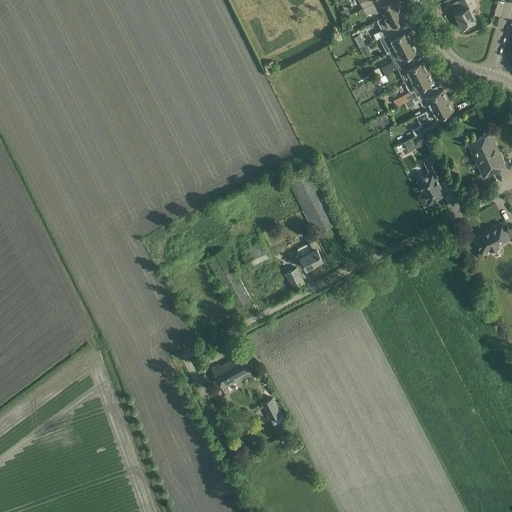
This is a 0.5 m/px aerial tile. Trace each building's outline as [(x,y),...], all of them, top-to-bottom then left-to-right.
[(391,0),(384,4),(381,0),(378,0),(370,4),(363,8),(357,11),(360,17),(362,18),(366,16),(366,13),(378,13),(380,12),(383,17),(402,7),(401,7),(403,6),(403,4),(401,0),(391,0)] [(370,4),(378,0),(377,0),(376,1),(375,0),(358,0),(363,8),(370,4)] [(462,29),(477,21),(470,8),(477,5),(473,0),(458,0),(463,9),(454,13),(462,29)] [(407,17),(406,16),(408,15),(408,13),(405,8),(404,7),(402,8),(402,7),(383,17),(386,23),(380,25),(382,30),(378,31),(378,32),(376,33),(378,37),(381,36),(381,37),(397,29),(394,24),(407,17)] [(397,29),(381,37),(379,38),(387,53),(394,50),(413,40),(412,40),(414,39),(415,37),(412,31),(410,31),(408,32),(408,30),(395,37),(393,31),(397,29)] [(362,40),(357,43),(360,48),(365,45),(362,40)] [(397,68),(408,62),(405,57),(418,50),(413,40),(394,50),(387,53),(387,54),(389,53),(397,68)] [(405,83),(410,81),(429,71),(423,61),(411,67),(408,62),(397,68),(405,83)] [(417,96),(428,90),(424,93),(421,87),(434,81),(429,71),(405,83),(411,95),(407,97),(409,100),(413,98),(417,96)] [(430,109),(449,99),(444,89),(431,96),(428,90),(417,96),(422,106),(427,103),(430,109)] [(409,100),(404,103),(407,108),(416,104),(413,98),(409,100)] [(454,109),(449,99),(430,109),(423,112),(426,118),(428,117),(430,121),(426,123),(429,129),(444,121),(441,115),(454,109)] [(424,132),(413,137),(416,144),(427,139),(424,132)] [(506,167),(490,132),(468,142),(483,177),(506,167)] [(417,180),(428,203),(444,195),(436,178),(443,175),(434,157),(425,162),(428,168),(430,167),(432,172),(417,180)] [(337,223),(333,214),(310,169),(288,180),(311,225),(315,234),(337,223)] [(511,227),(505,231),(501,223),(486,231),(487,232),(474,239),(481,252),(489,249),(490,251),(499,247),(497,244),(511,237),(511,238),(511,227)] [(323,260),(318,251),(313,240),(308,243),(311,250),(300,256),(306,269),(323,260)] [(262,241),(242,252),(250,266),(270,255),(262,241)] [(250,298),(246,290),(223,248),(208,257),(230,298),(235,307),(250,298)] [(285,273),(294,290),(305,284),(296,268),(285,273)] [(211,368),(222,388),(239,379),(240,380),(254,372),(244,353),(220,366),(218,363),(211,368)] [(281,414),(273,397),(261,403),(272,423),(279,420),(277,416),(281,414)] [(284,421),(275,425),(280,435),(289,430),(284,421)] [(286,445),(284,446),(288,453),(299,447),(293,436),(284,441),(286,445)]
